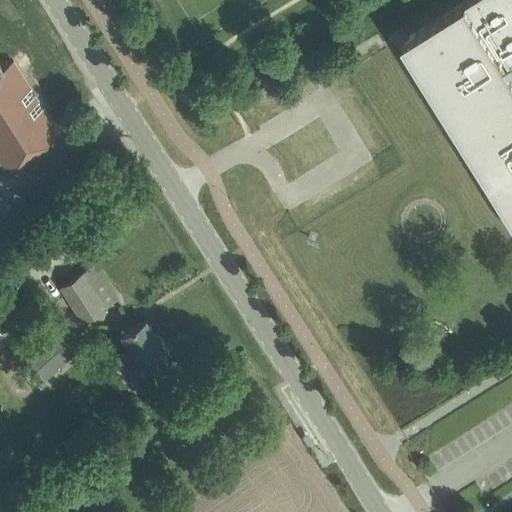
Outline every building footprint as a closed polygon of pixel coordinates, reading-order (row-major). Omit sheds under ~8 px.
[(427,75),(504,200),(506,198),(508,204),(511,207),(511,208),(511,210),(511,211),(511,0),(465,0),(404,39),(420,65),(422,64),(425,70),(429,74),(427,75)] [(3,66),(0,60),(0,158),(4,165),(58,131),(13,59),(3,66)] [(257,89),(263,98),(273,92),(267,83),(257,89)] [(62,283),(85,319),(119,298),(96,262),(62,283)] [(0,313),(0,327),(4,333),(35,305),(24,292),(0,313)] [(73,349),(41,312),(10,340),(41,376),(73,349)] [(120,334),(144,370),(169,354),(146,317),(120,334)]
